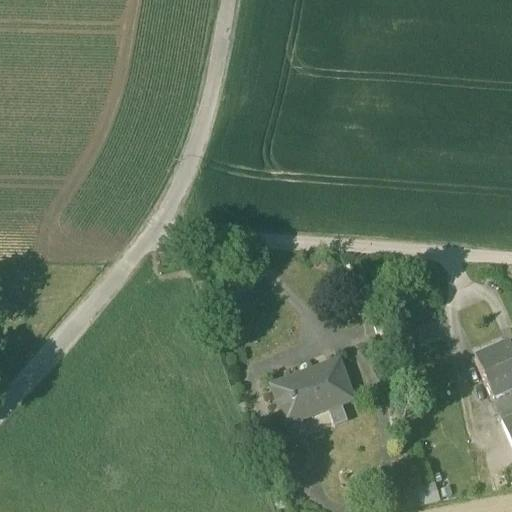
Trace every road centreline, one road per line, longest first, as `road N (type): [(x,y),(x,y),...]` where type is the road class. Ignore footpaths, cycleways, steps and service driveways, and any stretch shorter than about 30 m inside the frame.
road 1 (residential): [(227,0),(203,128),(156,231),(0,404)]
road 2 (track): [(442,255),(156,231)]
